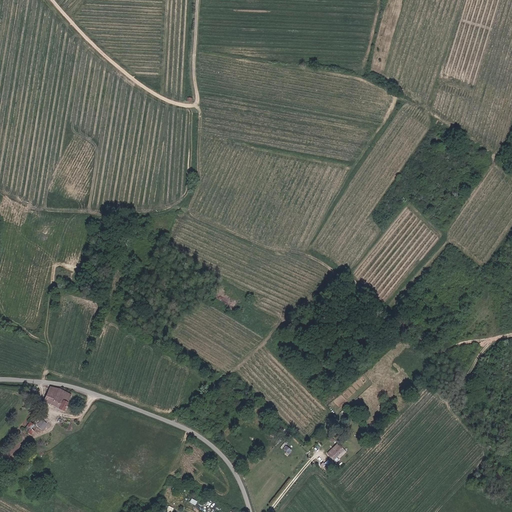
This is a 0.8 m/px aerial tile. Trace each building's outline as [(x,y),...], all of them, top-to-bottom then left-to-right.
[(58,388),(49,385),(43,400),(63,411),(71,394),(58,388)] [(481,404),(477,400),(473,405),(477,409),(481,404)] [(43,420),(38,426),(42,429),(47,424),(43,420)] [(37,427),(30,422),(27,425),(34,431),(37,427)] [(334,461),(344,450),(341,447),(330,457),(334,461)]
